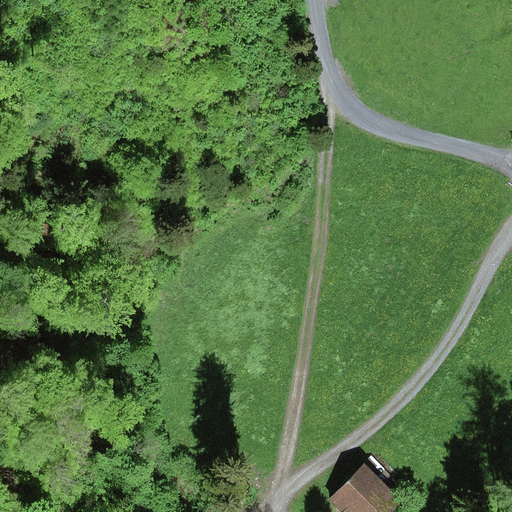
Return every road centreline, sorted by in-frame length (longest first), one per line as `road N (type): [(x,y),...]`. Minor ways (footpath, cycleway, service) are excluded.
road 1 (track): [(331,91),(277,504)]
road 2 (track): [(277,504),(412,389),(459,328),(511,231)]
road 3 (track): [(315,0),(331,91),(398,131),(511,162)]
